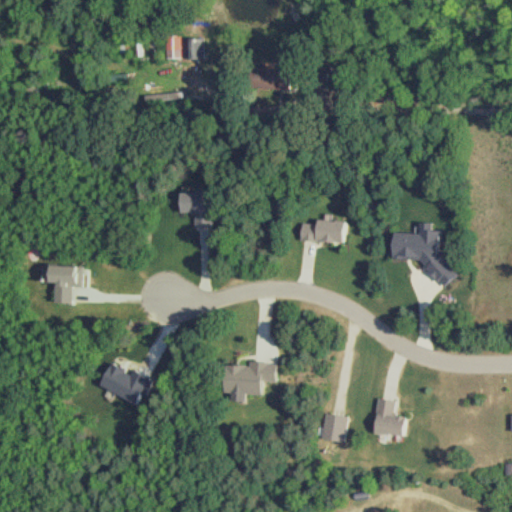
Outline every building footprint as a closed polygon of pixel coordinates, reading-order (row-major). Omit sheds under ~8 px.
[(204,39),(190,39),(191,60),(205,60),(204,39)] [(184,213),(199,212),(200,227),(214,226),(213,191),(184,193),(184,213)] [(352,245),(355,225),(307,219),(305,239),(352,245)] [(428,235),(404,232),(396,238),(394,250),(400,258),(427,261),(444,285),(455,286),(467,278),(452,256),(453,248),(448,241),(449,232),(438,231),(439,224),(429,223),(428,235)] [(80,304),(81,286),(93,286),(93,267),(45,266),(45,281),(58,281),(57,303),(80,304)] [(144,403),(155,379),(126,366),(123,373),(110,367),(102,385),(144,403)] [(377,431),(413,438),(417,418),(394,413),(397,400),(384,397),(377,431)]
